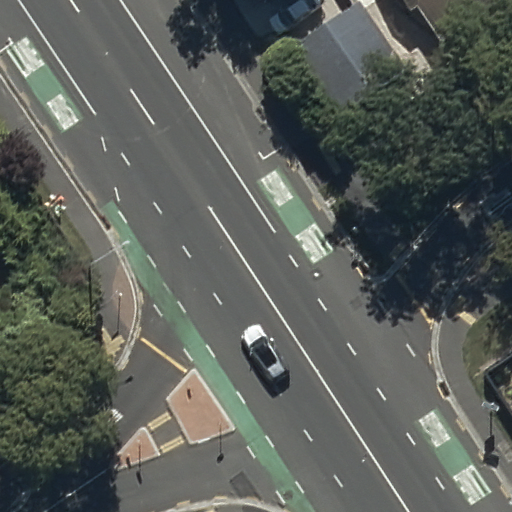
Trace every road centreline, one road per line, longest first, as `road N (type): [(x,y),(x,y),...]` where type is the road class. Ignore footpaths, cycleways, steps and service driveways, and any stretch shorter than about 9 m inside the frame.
road 1 (residential): [(31,511),(137,391),(202,295),(225,226)]
road 2 (residential): [(408,502),(318,466),(223,465),(150,483),(100,511)]
road 3 (residential): [(511,187),(410,295),(342,403)]
road 4 (primary): [(71,0),(225,226)]
road 5 (primary): [(225,226),(342,403)]
